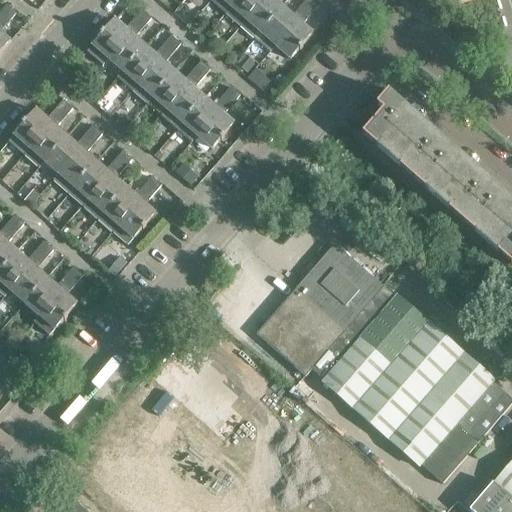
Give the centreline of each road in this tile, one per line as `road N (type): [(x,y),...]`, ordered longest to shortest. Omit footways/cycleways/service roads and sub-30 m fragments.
road 1 (residential): [(0,484),(400,26)]
road 2 (unclassified): [(305,389),(440,499),(511,422)]
road 3 (unclassified): [(511,377),(388,277)]
road 4 (residential): [(400,26),(511,125)]
road 5 (residential): [(0,103),(87,0)]
